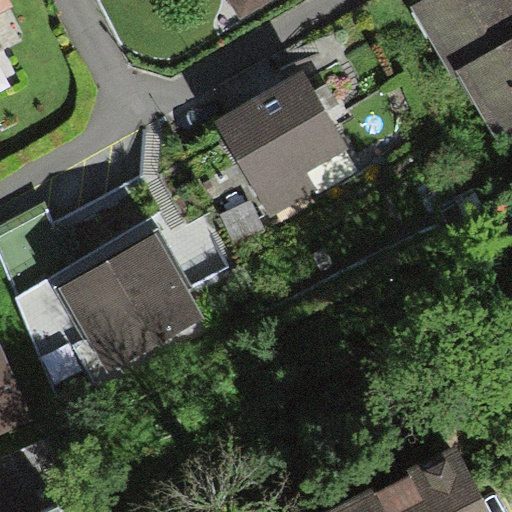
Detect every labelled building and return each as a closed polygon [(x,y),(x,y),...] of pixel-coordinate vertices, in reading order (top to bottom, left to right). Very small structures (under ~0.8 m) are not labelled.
[(230,0),(241,16),(266,0),(230,0)] [(511,0),(422,0),(412,6),(451,73),(457,70),(497,141),(511,132),(511,0)] [(308,76),(215,127),(266,221),(324,189),(313,170),(349,150),(308,76)] [(57,288),(104,375),(202,319),(155,230),(57,288)] [(0,354),(0,437),(29,425),(0,354)] [(485,511),(432,396),(333,442),(360,501),(335,511),(485,511)] [(0,511),(62,511),(60,506),(46,511),(5,511),(0,499),(0,511)]
